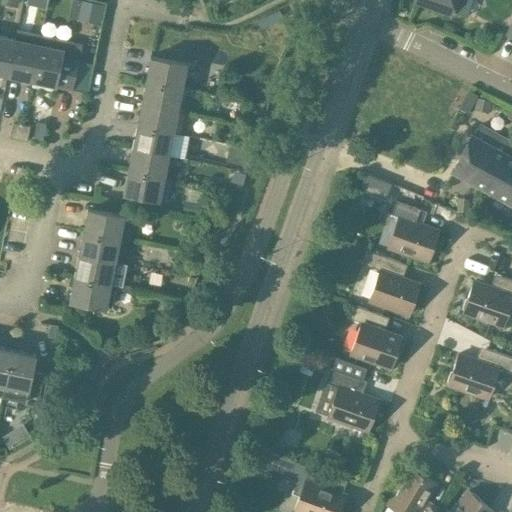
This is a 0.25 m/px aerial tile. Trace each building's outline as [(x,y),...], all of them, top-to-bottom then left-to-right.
[(72,0),(68,14),(99,22),(104,4),(87,0),(72,0)] [(414,0),(450,13),(454,0),(414,0)] [(287,6),(279,10),(283,18),(291,14),(287,6)] [(7,77),(30,82),(39,35),(16,31),(14,40),(7,77)] [(55,87),(72,91),(82,44),(39,35),(30,82),(55,87)] [(0,75),(7,77),(14,40),(0,36),(0,75)] [(144,82),(182,89),(186,65),(149,57),(144,82)] [(140,104),(177,111),(182,89),(144,82),(140,104)] [(478,98),(467,93),(458,112),(468,117),(478,98)] [(135,126),(173,133),(177,111),(140,104),(135,126)] [(37,122),(33,140),(42,142),(46,124),(37,122)] [(9,138),(17,140),(20,125),(12,123),(9,138)] [(17,140),(27,141),(29,127),(20,125),(17,140)] [(131,148),(168,156),(173,133),(135,126),(131,148)] [(451,170),(482,188),(491,172),(495,174),(497,169),(499,170),(508,155),(470,134),(451,170)] [(231,144),(228,159),(250,165),(254,149),(231,144)] [(131,148),(126,170),(164,178),(168,156),(131,148)] [(482,188),(511,203),(511,156),(508,155),(499,170),(497,169),(495,174),(491,172),(482,188)] [(122,193),(159,200),(164,178),(126,170),(122,193)] [(365,173),(360,188),(386,198),(391,183),(365,173)] [(388,246),(428,260),(438,230),(415,222),(420,208),(397,201),(392,214),(398,216),(388,246)] [(81,232),(117,239),(122,216),(86,209),(81,232)] [(77,254),(113,262),(117,239),(81,232),(77,254)] [(369,300),(409,314),(419,283),(396,275),(401,262),(367,250),(362,263),(379,270),(369,300)] [(72,277),(108,285),(113,262),(77,254),(72,277)] [(182,274),(178,290),(193,293),(197,278),(182,274)] [(463,311),(503,325),(511,298),(511,279),(501,276),(497,289),(473,281),(463,311)] [(67,300),(103,307),(108,285),(72,277),(67,300)] [(350,352),(390,366),(401,336),(378,328),(382,315),(356,305),(351,319),(361,322),(350,352)] [(11,348),(0,346),(0,395),(1,396),(11,348)] [(35,353),(11,348),(1,396),(38,403),(43,374),(31,372),(35,353)] [(448,384),(488,398),(498,367),(511,372),(511,370),(511,357),(486,348),(482,361),(458,353),(448,384)] [(327,416),(367,430),(378,400),(355,391),(360,378),(329,367),(324,381),(338,386),(327,416)] [(326,472),(294,461),(287,483),(294,486),(292,493),(299,496),(293,511),(338,511),(345,494),(322,486),(326,472)] [(435,511),(423,504),(436,483),(408,467),(387,503),(401,511),(435,511)] [(492,511),(493,511),(468,490),(449,511),(492,511)]
